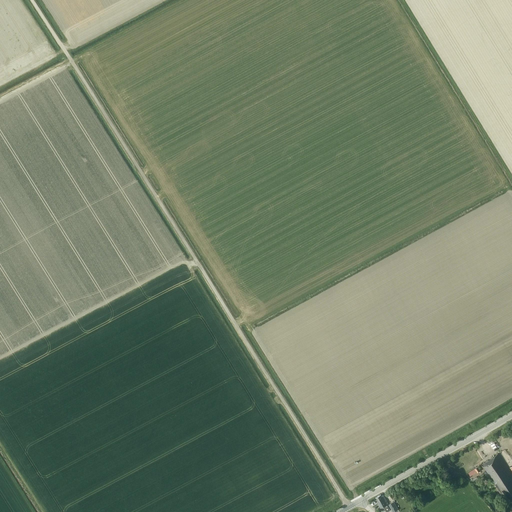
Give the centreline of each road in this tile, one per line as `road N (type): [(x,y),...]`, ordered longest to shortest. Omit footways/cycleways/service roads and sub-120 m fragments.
road 1 (track): [(348,506),(31,0)]
road 2 (tertiary): [(359,500),(511,415)]
